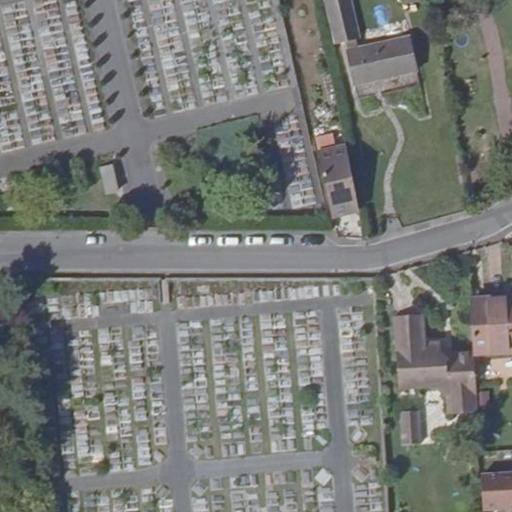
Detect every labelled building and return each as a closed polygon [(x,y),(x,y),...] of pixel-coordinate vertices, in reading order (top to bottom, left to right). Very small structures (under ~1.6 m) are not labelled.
[(352,0),(323,0),(333,43),(361,37),(352,0)] [(413,38),(349,48),(356,95),(421,85),(413,38)] [(360,205),(347,144),(319,149),(324,160),(334,215),(353,211),(352,206),(360,205)] [(113,164),(100,167),(105,194),(119,191),(113,164)] [(511,306),(488,307),(488,315),(471,316),(474,352),(474,360),(511,357),(511,306)] [(488,307),(471,309),(471,316),(488,315),(488,307)] [(474,352),(453,352),(452,359),(435,345),(438,341),(426,341),(424,313),(396,315),(400,388),(436,386),(447,396),(449,414),(478,412),(474,360),(474,352)] [(452,359),(453,352),(438,340),(438,341),(435,345),(452,359)] [(419,410),(401,411),(403,443),(421,442),(419,410)] [(511,509),(511,470),(482,471),(483,510),(511,509)]
